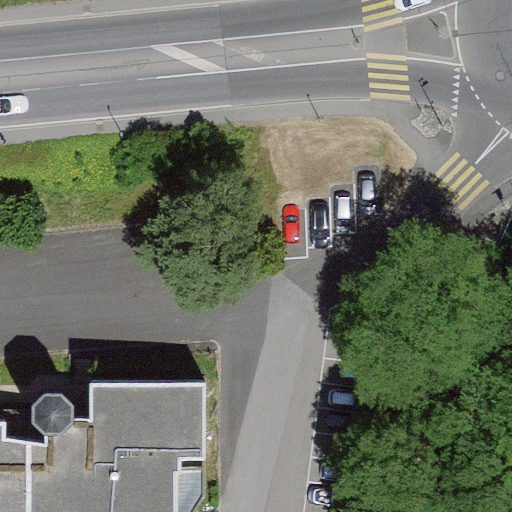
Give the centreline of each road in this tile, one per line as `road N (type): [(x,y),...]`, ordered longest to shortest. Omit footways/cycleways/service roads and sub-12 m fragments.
road 1 (unclassified): [(511,123),(463,183),(304,326),(277,427),(275,511)]
road 2 (primary): [(224,60),(511,94)]
road 3 (primary): [(0,80),(224,60)]
road 4 (primary): [(400,0),(224,60)]
